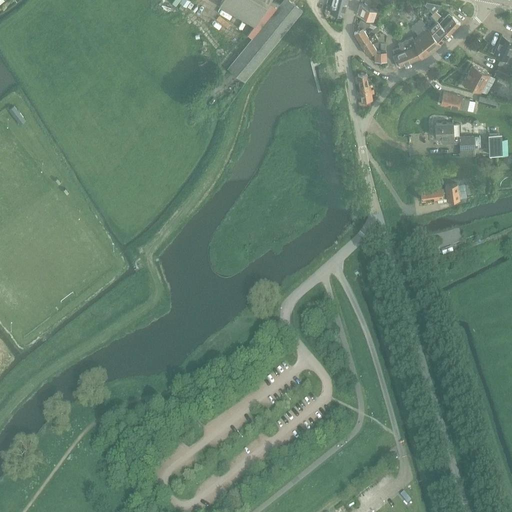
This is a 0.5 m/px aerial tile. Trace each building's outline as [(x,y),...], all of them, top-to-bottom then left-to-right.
[(255,26),(268,4),(278,7),(228,69),(244,82),(301,11),(287,0),(283,0),(280,3),(270,0),(221,0),(219,5),(255,26)] [(330,11),(344,15),(347,0),(327,0),(327,3),(332,4),(330,11)] [(427,2),(424,4),(432,13),(436,10),(441,5),(427,2)] [(362,4),(358,13),(362,15),(361,17),(369,21),(370,18),(373,19),(376,9),(362,4)] [(436,10),(432,13),(438,19),(441,16),(436,10)] [(435,22),(438,19),(432,13),(429,16),(435,22)] [(441,25),(450,33),(460,23),(452,16),(446,22),(445,21),(441,25)] [(420,57),(421,58),(427,55),(440,44),(429,29),(422,18),(412,25),(419,36),(413,40),(411,37),(399,42),(400,46),(394,49),(396,54),(393,56),(397,66),(400,65),(420,57)] [(376,25),(370,23),(361,19),(357,27),(359,30),(354,33),(361,43),(369,38),(382,30),(376,25)] [(429,29),(440,44),(450,33),(441,25),(438,21),(429,29)] [(374,51),(375,60),(386,60),(386,50),(385,41),(380,41),(380,42),(378,41),(378,38),(385,32),(382,30),(369,38),(377,49),(374,51)] [(494,53),(507,59),(511,48),(511,38),(502,34),(494,53)] [(361,43),(368,55),(372,59),(375,60),(374,51),(377,49),(369,38),(361,43)] [(507,78),(511,67),(511,63),(501,59),(494,72),(507,78)] [(463,81),(481,91),(486,94),(495,77),(490,74),(472,65),(463,81)] [(359,74),(357,75),(359,86),(361,102),(358,102),(359,107),(363,106),(364,107),(371,106),(370,100),(373,100),(370,84),(369,84),(367,73),(365,74),(363,72),(360,73),(359,74)] [(441,103),(465,109),(467,109),(470,99),(465,98),(465,97),(444,92),(441,103)] [(497,107),(498,100),(480,96),(478,102),(497,107)] [(20,125),(26,120),(15,106),(9,110),(20,125)] [(474,136),(454,136),(453,123),(435,123),(436,138),(446,137),(446,144),(459,143),(460,149),(474,148),(474,136)] [(490,134),(490,155),(500,155),(500,133),(490,134)] [(420,188),(422,200),(447,197),(448,201),(460,199),(458,183),(446,185),(446,187),(437,188),(436,186),(420,188)]
